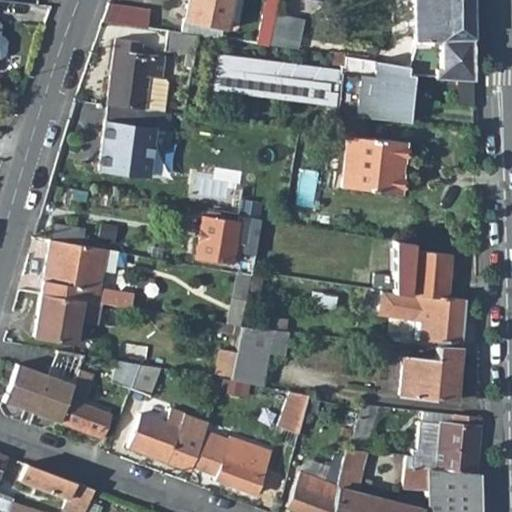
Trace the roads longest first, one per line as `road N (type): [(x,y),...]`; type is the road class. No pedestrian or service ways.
road 1 (tertiary): [(0,251),(78,0)]
road 2 (residential): [(0,428),(218,511)]
road 3 (secondary): [(508,27),(511,185)]
